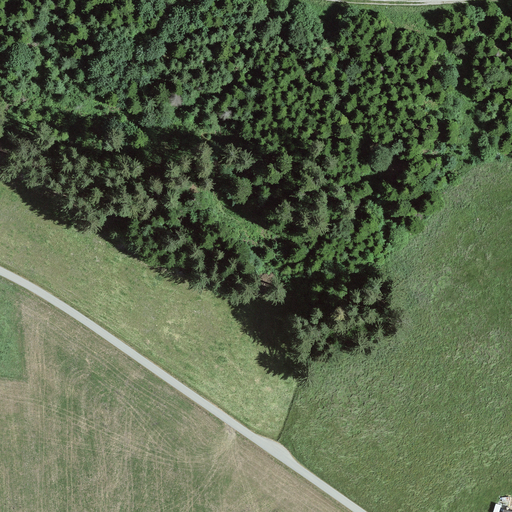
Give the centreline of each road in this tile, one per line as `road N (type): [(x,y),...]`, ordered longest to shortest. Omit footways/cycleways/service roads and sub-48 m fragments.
road 1 (unclassified): [(0,270),(364,511)]
road 2 (track): [(328,0),(492,0)]
